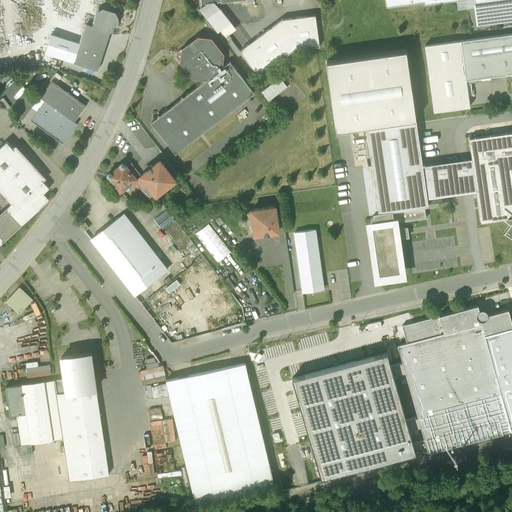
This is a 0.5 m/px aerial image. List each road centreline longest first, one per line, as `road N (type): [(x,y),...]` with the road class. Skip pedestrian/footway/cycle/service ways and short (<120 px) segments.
road 1 (unclassified): [(511,276),(176,353),(161,347),(57,215)]
road 2 (tertiary): [(57,215),(112,122),(153,0)]
